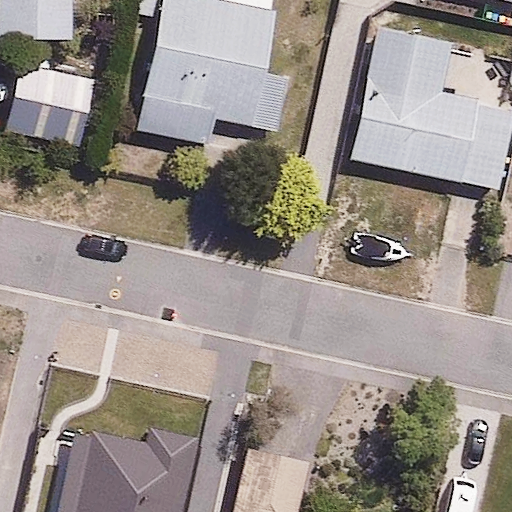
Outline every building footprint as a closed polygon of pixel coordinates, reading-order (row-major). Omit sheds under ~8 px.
[(69,0),(0,0),(0,28),(70,28),(69,0)] [(259,70),(273,0),(156,0),(132,124),(208,140),(214,110),(271,121),(281,74),(259,70)] [(437,87),(447,35),(375,22),(351,154),(496,180),(510,100),(437,87)] [(95,75),(15,59),(1,130),(80,146),(95,75)] [(294,511),(307,461),(244,446),(228,511),(294,511)]
